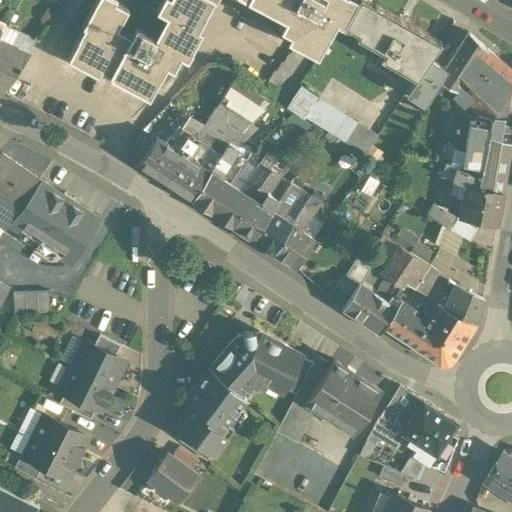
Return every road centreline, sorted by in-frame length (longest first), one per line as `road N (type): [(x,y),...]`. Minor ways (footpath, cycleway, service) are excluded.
road 1 (residential): [(170,213),(433,390),(462,395)]
road 2 (residential): [(79,511),(140,435),(152,404),(158,243),(170,213)]
road 3 (residential): [(0,114),(103,165),(170,213)]
road 4 (residential): [(497,350),(511,230)]
